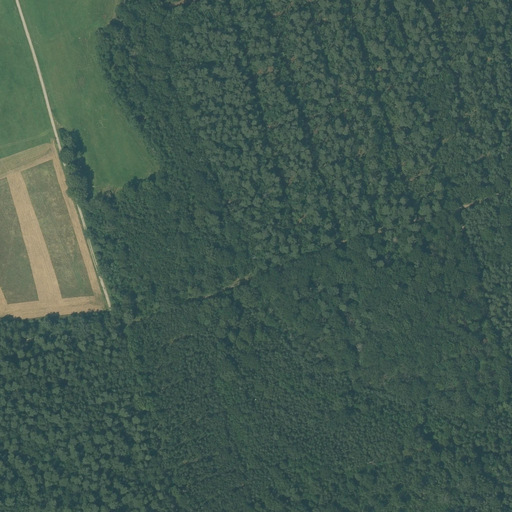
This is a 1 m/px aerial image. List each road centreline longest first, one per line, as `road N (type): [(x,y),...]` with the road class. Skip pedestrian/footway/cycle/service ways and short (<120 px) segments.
road 1 (track): [(16,0),(176,511)]
road 2 (track): [(511,49),(421,83),(493,328),(511,338)]
road 3 (track): [(511,191),(169,309)]
